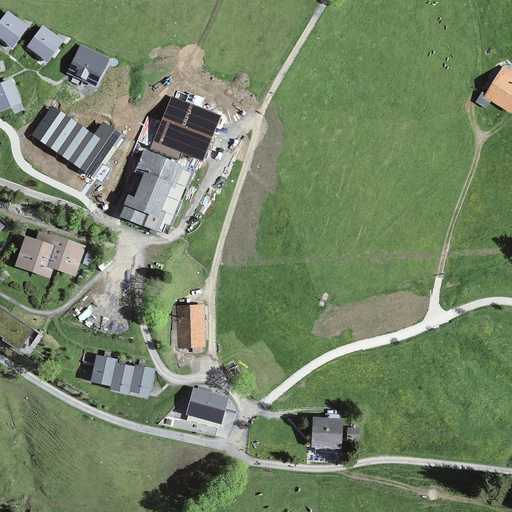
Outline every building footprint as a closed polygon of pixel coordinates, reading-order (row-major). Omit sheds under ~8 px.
[(25,26),(8,14),(0,25),(0,35),(1,36),(0,37),(0,39),(10,47),(25,26)] [(60,41),(44,28),(30,46),(36,51),(34,53),(45,61),(60,41)] [(66,73),(96,87),(110,59),(80,44),(70,64),(66,73)] [(496,76),(498,77),(484,101),(509,115),(511,109),(511,71),(510,76),(499,70),(496,76)] [(9,82),(0,85),(0,108),(21,99),(15,87),(12,89),(9,82)] [(172,96),(150,147),(178,160),(181,153),(203,161),(222,115),(201,107),(203,102),(177,91),(175,97),(172,96)] [(52,106),(32,136),(94,179),(124,135),(103,121),(95,134),(52,106)] [(172,226),(199,162),(182,155),(178,166),(145,152),(137,173),(131,188),(134,190),(123,217),(163,233),(167,224),(172,226)] [(0,184),(0,195),(11,200),(15,190),(0,184)] [(80,224),(68,220),(65,228),(77,232),(80,224)] [(83,247),(42,233),(38,243),(28,239),(20,260),(27,262),(25,267),(41,273),(43,268),(51,271),(52,266),(67,271),(68,267),(76,269),(83,247)] [(206,306),(175,307),(174,319),(178,320),(180,347),(193,346),(193,352),(202,351),(202,340),(207,340),(206,306)] [(0,333),(12,316),(0,308),(0,333)] [(32,330),(12,316),(0,333),(0,337),(19,350),(32,330)] [(116,360),(97,355),(95,364),(89,363),(87,373),(93,374),(93,377),(112,381),(116,363),(116,360)] [(135,367),(116,363),(112,381),(111,385),(130,389),(131,387),(135,367)] [(155,369),(135,365),(135,367),(131,387),(151,391),(155,369)] [(227,399),(195,390),(189,413),(220,422),(227,399)] [(339,422),(316,421),(316,452),(324,452),(325,444),(339,445),(339,422)] [(358,430),(350,430),(350,438),(358,438),(358,430)]
